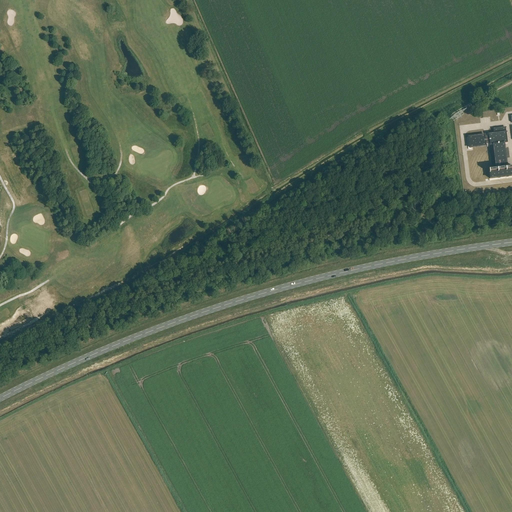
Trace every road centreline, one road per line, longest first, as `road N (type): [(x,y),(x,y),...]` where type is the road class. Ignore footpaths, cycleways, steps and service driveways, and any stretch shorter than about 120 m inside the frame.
road 1 (track): [(511,202),(380,223),(209,270),(0,361)]
road 2 (primary): [(0,399),(226,305),(324,276),(511,242)]
road 3 (track): [(0,347),(176,260)]
